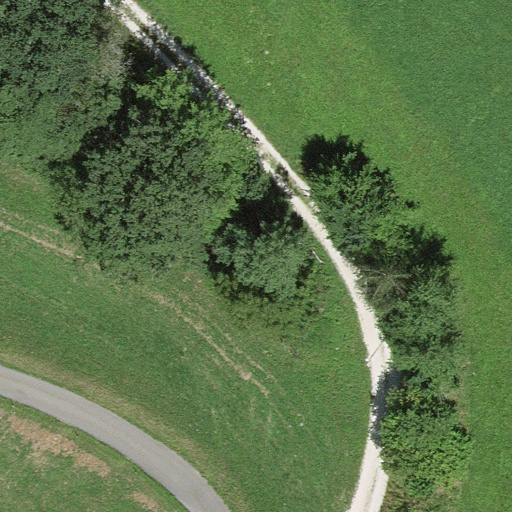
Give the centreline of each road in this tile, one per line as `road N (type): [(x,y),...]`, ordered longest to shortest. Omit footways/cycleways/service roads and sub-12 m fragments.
road 1 (track): [(106,0),(291,187),(347,257),(383,363),(385,415),(364,511)]
road 2 (residential): [(212,511),(133,442),(0,379)]
